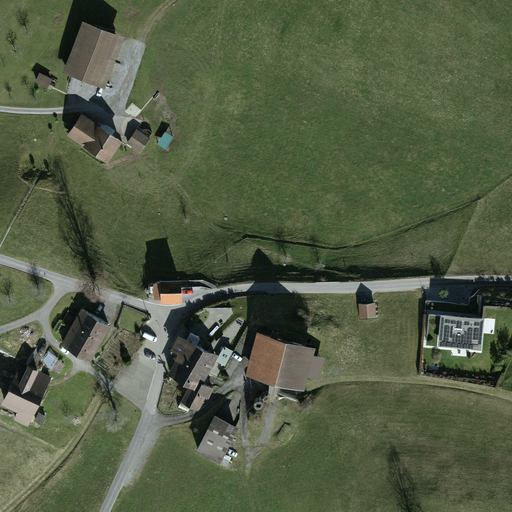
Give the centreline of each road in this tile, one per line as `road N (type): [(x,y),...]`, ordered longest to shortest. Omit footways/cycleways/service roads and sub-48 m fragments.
road 1 (residential): [(511,280),(225,293),(169,314)]
road 2 (unclassified): [(107,511),(149,411),(169,314)]
road 3 (track): [(64,280),(42,314),(51,341),(149,411)]
road 4 (residential): [(169,314),(0,259)]
